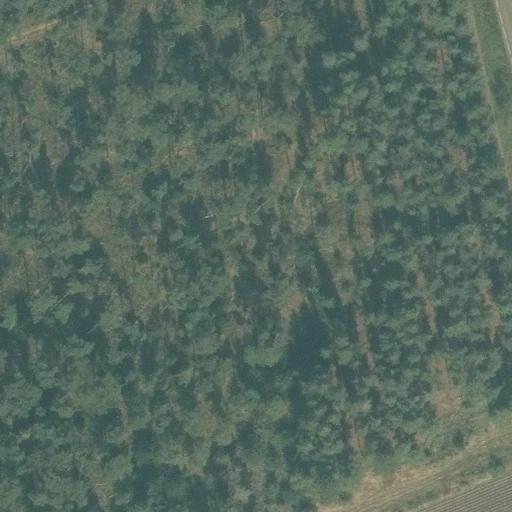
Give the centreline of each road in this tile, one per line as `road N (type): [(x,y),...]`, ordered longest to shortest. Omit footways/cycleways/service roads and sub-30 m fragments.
road 1 (track): [(189,511),(337,0)]
road 2 (track): [(350,511),(511,447)]
